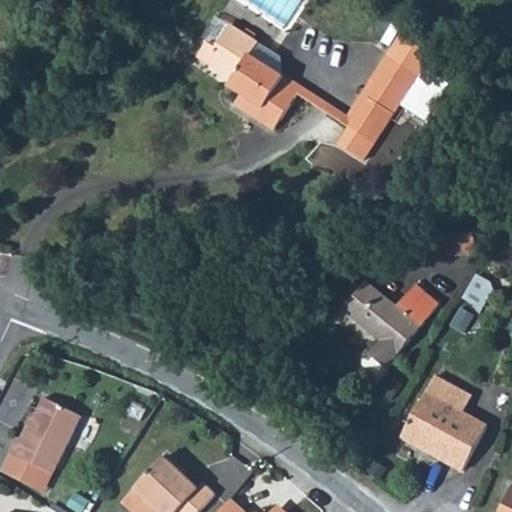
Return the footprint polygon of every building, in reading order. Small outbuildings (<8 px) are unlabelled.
[(219,52),(211,66),(233,80),(229,86),(242,95),(235,105),(274,130),(298,94),(299,93),(266,72),(269,68),(250,56),(258,45),(253,42),(255,37),(246,31),(243,35),(231,27),(215,50),(219,52)] [(198,58),(211,66),(219,52),(215,50),(207,45),(198,58)] [(345,118),(269,68),(266,72),(299,93),(298,94),(328,114),(347,127),(393,59),(386,53),(345,118)] [(393,59),(347,127),(373,144),(419,75),(393,59)] [(430,117),(447,82),(422,70),(405,105),(430,117)] [(474,235),(456,237),(458,256),(475,254),(474,235)] [(458,256),(456,237),(434,239),(435,258),(458,256)] [(397,306),(368,282),(344,311),(382,340),(370,354),(388,369),(440,305),(415,285),(397,306)] [(435,377),(402,438),(463,472),(479,441),(487,427),(463,414),(473,397),(435,377)] [(19,438),(12,453),(54,474),(82,416),(46,398),(25,440),(19,438)] [(166,458),(125,502),(135,511),(201,511),(216,496),(204,484),(199,489),(166,458)] [(511,511),(511,491),(501,511),(511,511)] [(245,511),(232,500),(221,511),(245,511)]
